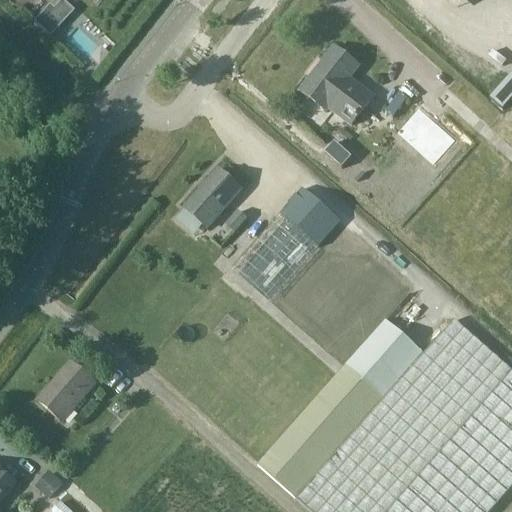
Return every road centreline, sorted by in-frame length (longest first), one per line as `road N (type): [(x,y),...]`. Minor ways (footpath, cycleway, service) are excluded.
road 1 (unclassified): [(0,320),(36,272),(117,107)]
road 2 (unclassified): [(117,107),(173,120),(263,0)]
road 3 (unclassified): [(117,107),(199,0)]
